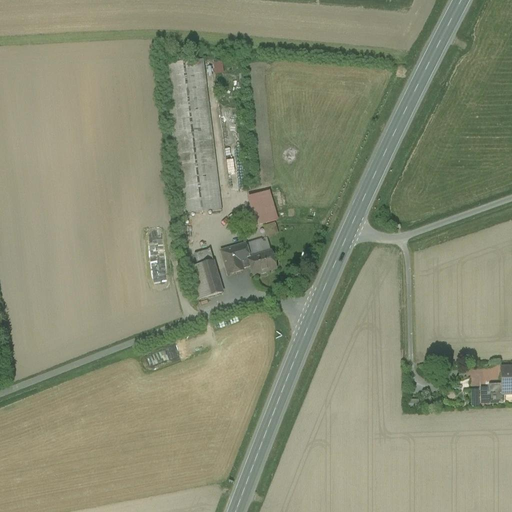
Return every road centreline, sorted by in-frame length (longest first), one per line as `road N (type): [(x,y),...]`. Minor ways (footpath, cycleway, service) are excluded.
road 1 (unclassified): [(0,391),(249,299),(264,296),(313,313)]
road 2 (secondary): [(461,0),(352,224)]
road 3 (secondary): [(313,313),(236,511)]
road 4 (residential): [(511,198),(401,238),(372,236),(352,224)]
